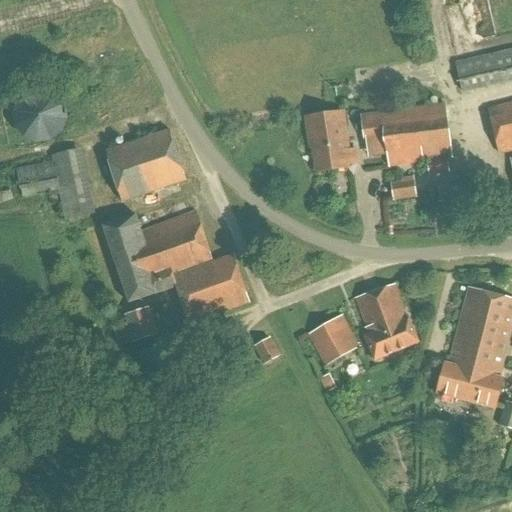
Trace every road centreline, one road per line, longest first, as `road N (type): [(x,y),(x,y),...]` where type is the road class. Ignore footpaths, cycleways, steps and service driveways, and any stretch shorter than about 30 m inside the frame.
road 1 (unclassified): [(196,138),(267,307),(386,255)]
road 2 (unclassified): [(386,255),(320,242),(287,226),(196,138)]
road 3 (unclassified): [(196,138),(129,0)]
road 4 (unclassified): [(511,249),(386,255)]
